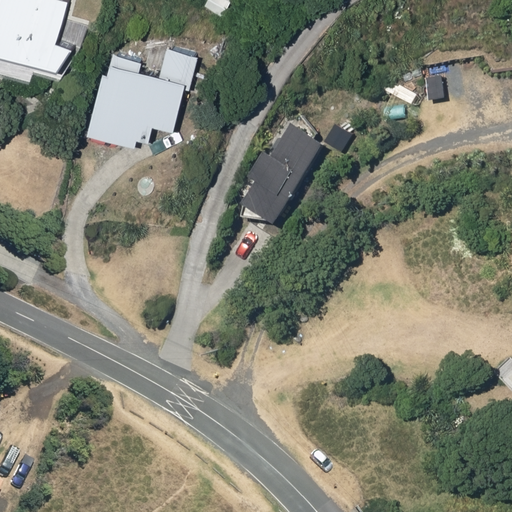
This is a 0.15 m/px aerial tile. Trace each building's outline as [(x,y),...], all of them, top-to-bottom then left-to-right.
[(0,0),(0,56),(61,71),(72,51),(51,46),(61,6),(36,0),(0,0)] [(159,80),(110,67),(91,137),(146,152),(153,127),(171,132),(183,87),(189,89),(198,58),(167,50),(159,80)] [(444,98),(441,76),(426,78),(429,100),(444,98)] [(390,80),(385,90),(410,104),(416,94),(390,80)] [(272,225),(320,145),(286,124),(265,157),(260,154),(245,178),(250,182),(237,204),(272,225)]
